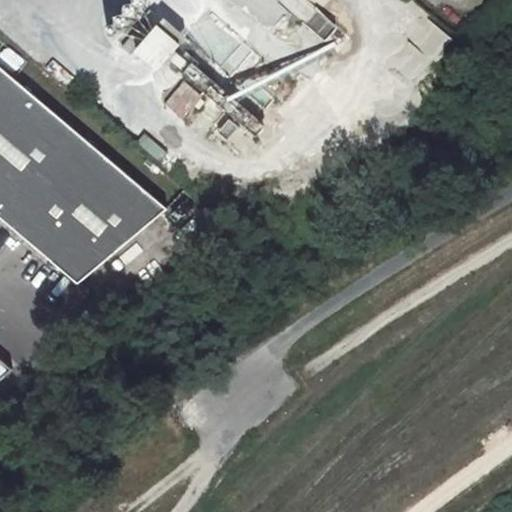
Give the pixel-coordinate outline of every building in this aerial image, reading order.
[(287,75),(331,22),(305,0),(226,0),(232,5),(220,19),(287,75)] [(428,20),(388,61),(409,82),(450,41),(428,20)] [(149,33),(140,25),(120,48),(130,55),(149,33)] [(177,46),(156,29),(142,45),(163,63),(177,46)] [(185,78),(252,134),(261,123),(195,66),(185,78)] [(165,210),(0,71),(0,219),(75,284),(165,210)] [(163,104),(182,120),(202,97),(184,81),(163,104)] [(145,135),(138,143),(156,159),(163,151),(145,135)] [(0,378),(9,371),(0,363),(0,378)]
